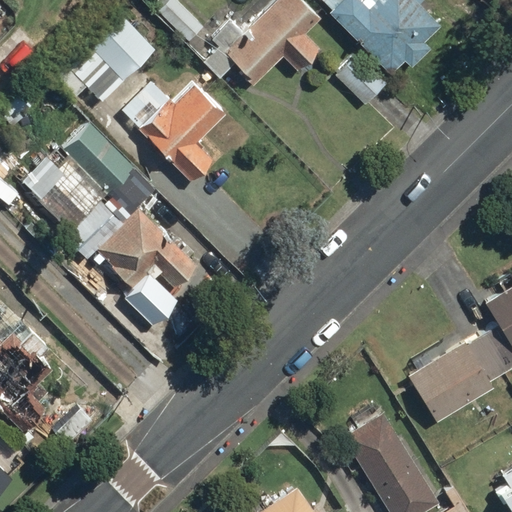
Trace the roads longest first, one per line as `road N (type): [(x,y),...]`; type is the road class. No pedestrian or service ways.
road 1 (tertiary): [(97,511),(511,96)]
road 2 (unknown): [(186,422),(0,239)]
